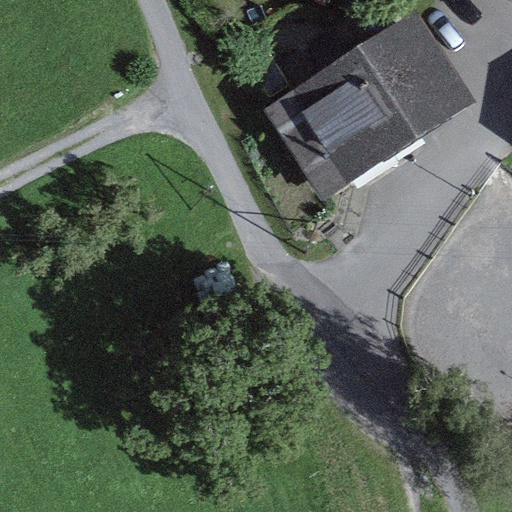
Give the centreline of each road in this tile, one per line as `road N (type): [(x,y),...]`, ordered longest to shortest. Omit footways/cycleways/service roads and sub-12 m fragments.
road 1 (unclassified): [(151,0),(186,99),(255,229),(423,429),(465,511)]
road 2 (track): [(186,99),(0,186)]
